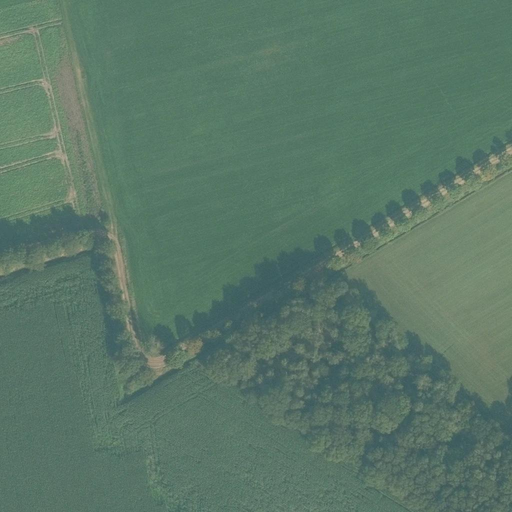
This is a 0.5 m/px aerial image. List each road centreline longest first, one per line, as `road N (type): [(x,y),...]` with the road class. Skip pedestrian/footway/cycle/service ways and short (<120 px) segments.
road 1 (track): [(0,266),(107,236),(140,373),(511,154)]
road 2 (track): [(107,236),(55,0)]
